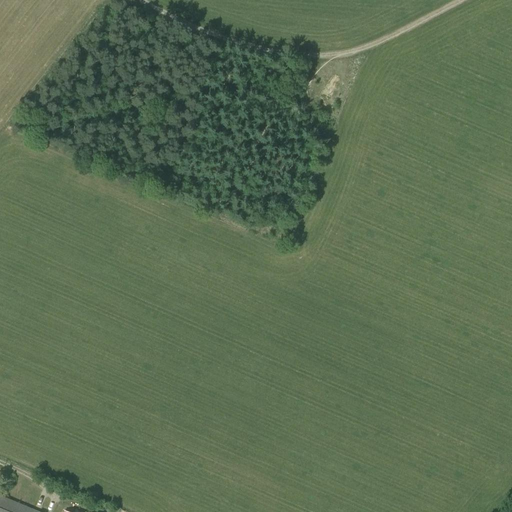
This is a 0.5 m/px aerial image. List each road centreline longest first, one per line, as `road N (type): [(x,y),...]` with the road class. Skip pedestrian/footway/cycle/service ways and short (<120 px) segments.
road 1 (track): [(330,58),(268,50),(169,15)]
road 2 (track): [(477,0),(360,53),(330,58)]
